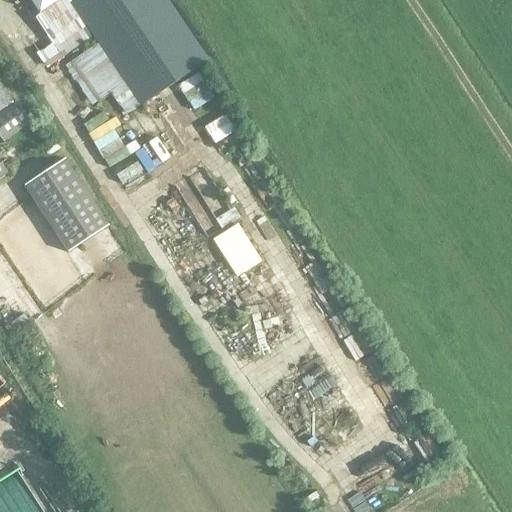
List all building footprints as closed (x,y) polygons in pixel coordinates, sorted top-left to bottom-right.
[(74,0),(70,3),(67,0),(57,0),(38,13),(51,32),(47,35),(56,47),(86,26),(140,107),(207,62),(165,0),(74,0)] [(0,140),(2,144),(25,130),(10,108),(9,109),(0,95),(0,140)] [(96,108),(78,120),(91,139),(108,127),(96,108)] [(174,131),(152,140),(156,149),(178,141),(174,131)] [(101,162),(120,155),(113,135),(93,142),(101,162)] [(0,181),(8,176),(5,173),(26,158),(17,145),(0,156),(0,181)] [(65,162),(24,188),(69,256),(109,229),(65,162)] [(204,172),(193,178),(211,214),(223,208),(204,172)] [(196,196),(187,202),(203,224),(212,218),(196,196)] [(218,232),(238,223),(232,212),(212,221),(218,232)] [(321,390),(339,374),(331,366),(314,382),(321,390)] [(404,468),(401,434),(383,436),(386,469),(404,468)] [(41,511),(0,445),(0,511),(41,511)] [(76,511),(33,447),(17,458),(52,511),(76,511)] [(361,498),(384,476),(376,468),(353,490),(361,498)]
